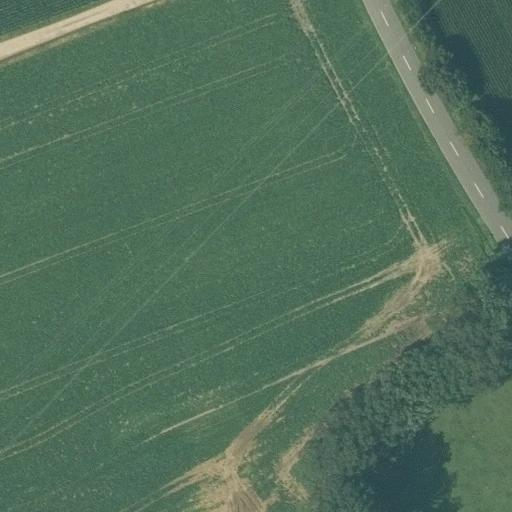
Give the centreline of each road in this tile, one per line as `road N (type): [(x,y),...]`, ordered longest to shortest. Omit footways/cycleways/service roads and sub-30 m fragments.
road 1 (tertiary): [(378,0),(435,116),(511,239)]
road 2 (track): [(0,51),(135,0)]
